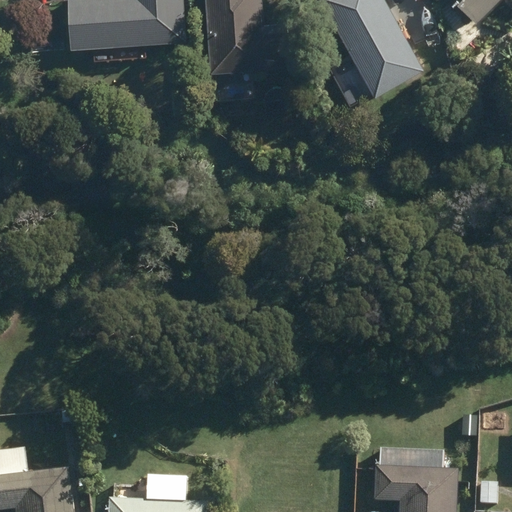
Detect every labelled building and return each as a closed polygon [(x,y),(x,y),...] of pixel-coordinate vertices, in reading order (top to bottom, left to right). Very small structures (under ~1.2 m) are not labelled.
[(68,0),(71,53),(186,45),(182,0),(68,0)] [(205,0),(209,77),(292,71),(289,36),(286,37),(285,26),(264,27),(261,0),(205,0)] [(318,0),(374,102),(422,76),(381,0),(318,0)] [(457,9),(474,27),(501,0),(460,0),(463,2),(457,9)] [(438,80),(440,94),(454,92),(452,79),(438,80)] [(172,102),(173,118),(193,116),(192,100),(172,102)] [(463,438),(477,438),(478,418),(463,418),(463,438)] [(29,475),(26,449),(0,452),(0,511),(17,511),(73,511),(68,471),(29,475)] [(456,511),(458,472),(444,472),(444,452),(381,450),(380,469),(377,469),(376,503),(400,503),(399,511),(456,511)] [(480,504),(498,505),(498,484),(481,484),(480,504)] [(207,511),(208,504),(108,500),(108,511),(207,511)]
